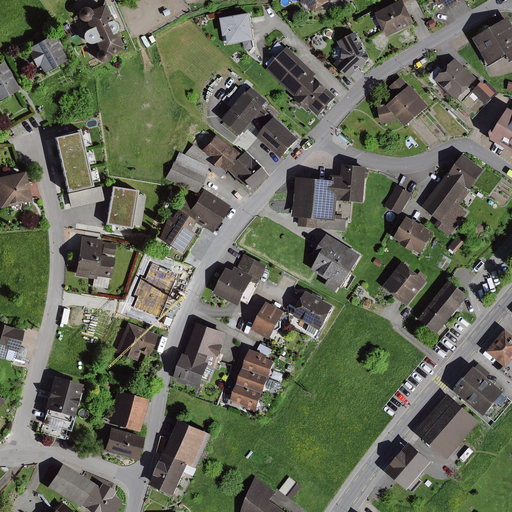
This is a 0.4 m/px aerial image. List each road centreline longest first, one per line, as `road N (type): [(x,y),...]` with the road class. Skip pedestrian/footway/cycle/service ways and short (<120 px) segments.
road 1 (residential): [(326,125),(211,275),(171,359),(139,479)]
road 2 (residential): [(22,453),(59,263),(30,136)]
road 3 (secondary): [(342,511),(511,297)]
road 4 (residential): [(499,0),(384,74),(326,125)]
road 5 (residential): [(326,125),(341,146),(394,165),(476,151),(511,173)]
road 6 (residential): [(139,479),(22,453)]
